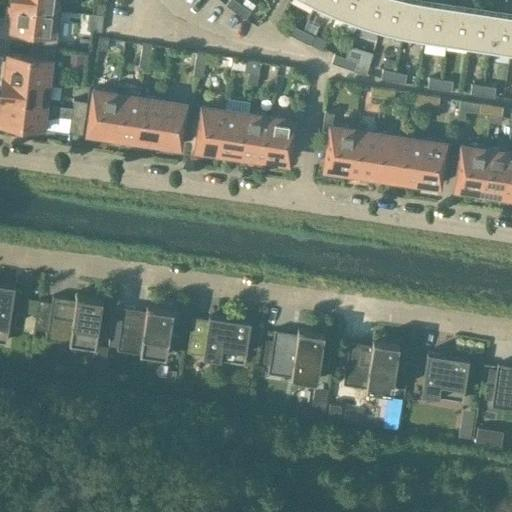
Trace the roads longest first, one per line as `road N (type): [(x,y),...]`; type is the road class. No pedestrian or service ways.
road 1 (residential): [(0,157),(511,237)]
road 2 (residential): [(0,250),(511,330)]
